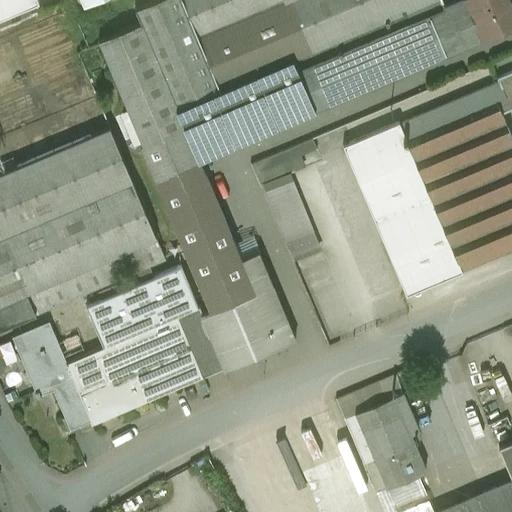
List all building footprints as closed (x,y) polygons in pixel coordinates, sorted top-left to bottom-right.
[(0,0),(0,16),(39,0),(38,0),(0,0)] [(154,0),(135,8),(141,22),(177,108),(219,90),(220,91),(263,73),(267,83),(298,70),(445,9),(444,6),(441,0),(154,0)] [(511,11),(507,0),(458,0),(444,6),(445,9),(460,46),(461,46),(511,24),(511,11)] [(445,9),(298,70),(314,108),(461,47),(461,46),(460,46),(445,9)] [(177,108),(141,22),(99,40),(143,144),(185,126),(177,108)] [(492,62),(392,104),(395,111),(495,68),(492,62)] [(267,83),(263,73),(220,91),(219,90),(177,108),(185,126),(199,159),(314,108),(298,70),(267,83)] [(399,122),(399,123),(461,270),(462,270),(511,248),(511,137),(502,113),(511,109),(511,108),(511,71),(497,78),(498,81),(399,122)] [(399,121),(343,145),(406,295),(462,271),(462,270),(461,270),(399,123),(399,122),(399,121)] [(199,159),(185,126),(143,144),(141,145),(210,310),(210,312),(255,293),(255,292),(241,259),(199,159)] [(110,127),(0,173),(0,328),(166,260),(110,127)] [(273,285),(259,252),(241,259),(255,292),(273,285)] [(180,266),(86,305),(103,347),(179,315),(197,307),(180,266)] [(255,293),(210,312),(210,310),(201,314),(223,367),(224,370),(296,340),(273,285),(255,292),(255,293)] [(201,314),(198,307),(197,307),(179,315),(205,375),(223,367),(201,314)] [(103,347),(66,362),(49,321),(12,336),(37,396),(53,390),(70,429),(90,421),(91,423),(205,375),(179,315),(103,347)] [(386,377),(336,398),(344,417),(355,413),(355,412),(394,396),(386,377)] [(394,396),(355,412),(355,413),(387,487),(426,471),(394,396)] [(387,487),(355,413),(344,417),(357,450),(362,461),(375,492),(387,487)] [(287,441),(290,447),(302,475),(317,511),(383,511),(375,492),(362,461),(351,466),(332,421),(287,441)] [(511,441),(499,447),(511,476),(511,441)] [(254,495),(302,475),(290,447),(279,451),(277,445),(240,461),(254,495)] [(511,479),(433,511),(506,511),(511,510),(511,479)]
